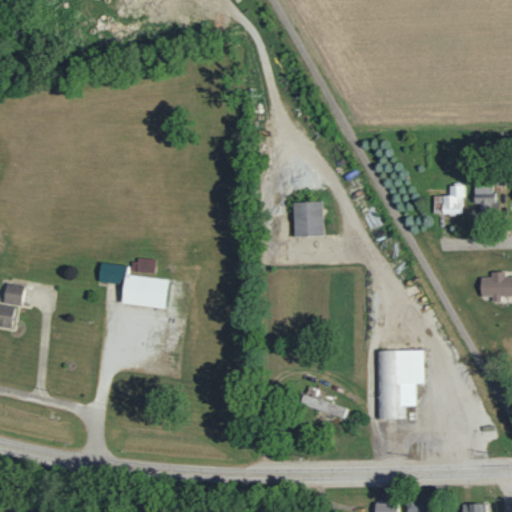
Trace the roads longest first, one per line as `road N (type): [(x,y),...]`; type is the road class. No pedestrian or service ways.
road 1 (secondary): [(511,470),(267,475),(91,463)]
road 2 (residential): [(267,475),(261,186)]
road 3 (residential): [(91,463),(96,414),(0,387)]
